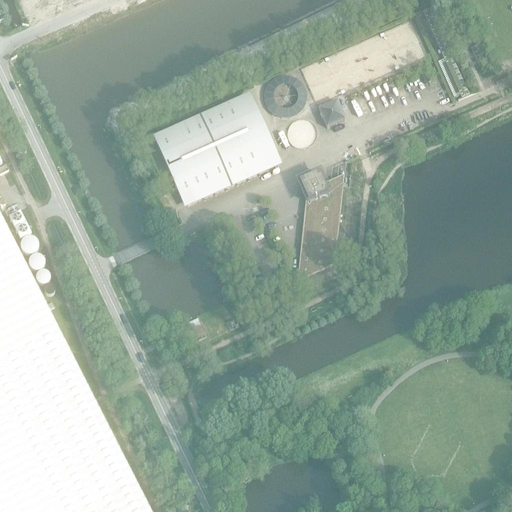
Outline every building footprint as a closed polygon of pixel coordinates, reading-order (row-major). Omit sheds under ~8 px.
[(42,0),(29,0),(35,11),(36,10),(46,6),(42,0)] [(261,108),(298,122),(310,93),(303,90),(306,84),(275,72),(261,108)] [(248,99),(242,102),(245,107),(250,105),(248,99)] [(318,109),(327,129),(347,120),(338,100),(318,109)] [(250,105),(245,107),(239,110),(237,104),(157,139),(187,206),(277,165),(250,105)] [(0,169),(0,176),(9,172),(7,166),(0,169)] [(335,266),(343,188),(344,176),(324,185),(320,175),(299,184),(308,204),(309,204),(303,259),(300,259),(297,282),(335,266)] [(0,511),(149,511),(38,291),(0,215),(0,511)] [(207,336),(203,327),(192,332),(197,341),(207,336)]
